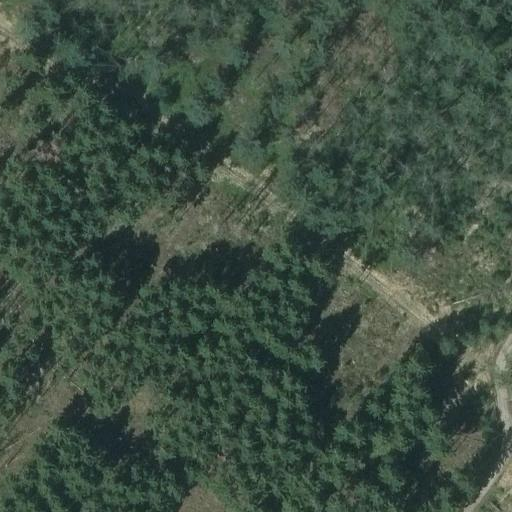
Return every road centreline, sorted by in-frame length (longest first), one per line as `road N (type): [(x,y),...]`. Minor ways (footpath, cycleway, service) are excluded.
road 1 (track): [(413,312),(0,25)]
road 2 (track): [(466,511),(505,453),(498,365),(511,343)]
